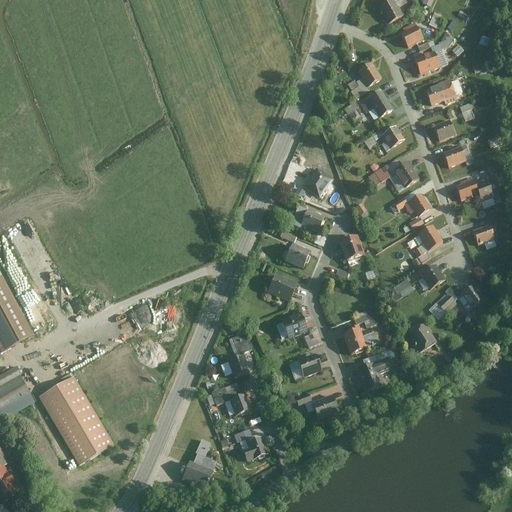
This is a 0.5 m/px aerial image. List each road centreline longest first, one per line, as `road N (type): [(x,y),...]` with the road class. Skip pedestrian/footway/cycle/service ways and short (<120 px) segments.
road 1 (tertiary): [(327,23),(191,363),(121,511)]
road 2 (residential): [(327,23),(381,46),(393,61),(470,272)]
road 3 (residential): [(338,230),(312,296),(363,432)]
